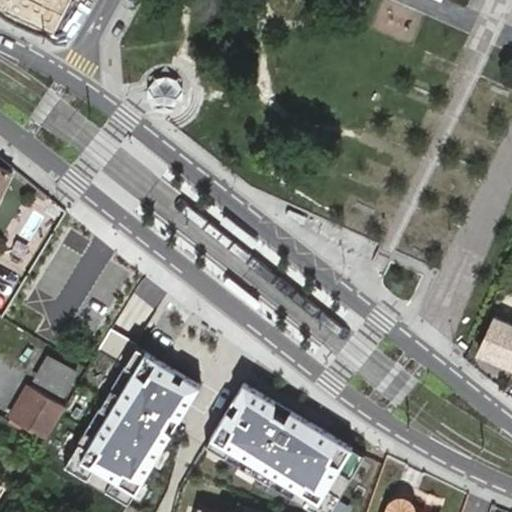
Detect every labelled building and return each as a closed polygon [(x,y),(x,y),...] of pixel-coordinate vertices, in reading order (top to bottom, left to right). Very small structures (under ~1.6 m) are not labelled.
[(167,115),(173,113),(177,109),(180,103),(181,97),(180,91),(177,86),(173,82),(170,80),(167,79),(161,79),(155,80),(150,83),(146,88),(144,94),(144,100),(145,103),(146,106),(150,111),(155,114),(161,116),(165,116),(167,115)] [(0,196),(12,173),(0,166),(0,196)] [(511,321),(493,314),(476,352),(511,367),(511,321)] [(210,381),(133,336),(58,464),(134,509),(210,381)] [(51,357),(37,379),(60,393),(74,371),(51,357)] [(335,511),(370,451),(242,377),(200,449),(308,511),(335,511)] [(11,417),(45,436),(63,405),(29,385),(11,417)] [(0,506),(10,489),(0,483),(0,506)] [(235,511),(193,501),(190,511),(235,511)]
